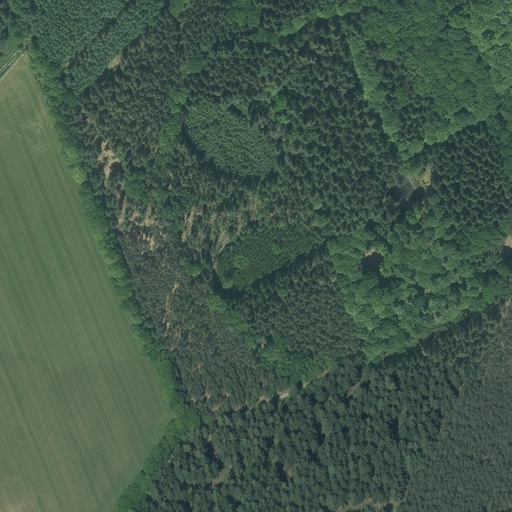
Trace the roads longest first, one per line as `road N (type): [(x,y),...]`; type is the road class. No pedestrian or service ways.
road 1 (track): [(200,46),(241,32),(371,357)]
road 2 (track): [(168,135),(92,191),(184,431)]
road 3 (track): [(362,332),(307,344),(252,315),(208,277),(171,206),(168,135)]
road 4 (track): [(371,357),(184,431)]
road 5 (track): [(371,357),(267,511)]
road 6 (track): [(511,253),(477,280),(476,302),(371,357)]
